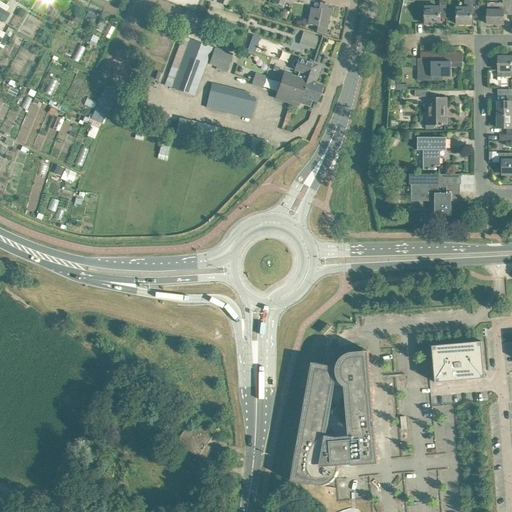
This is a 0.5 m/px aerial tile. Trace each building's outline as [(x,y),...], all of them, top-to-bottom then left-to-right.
[(479,9),(479,0),(464,0),(464,8),(457,8),(457,24),(472,24),(472,9),(479,9)] [(511,11),(511,7),(511,1),(511,0),(503,0),(504,3),(488,3),(488,14),(488,24),(504,24),(504,11),(511,11)] [(325,34),(329,15),(331,16),(332,9),(327,8),(328,4),(326,4),(326,3),(324,2),(324,3),(320,2),(318,10),(312,9),(308,26),(317,27),(316,32),(325,34)] [(55,6),(50,16),(57,19),(62,10),(55,6)] [(440,24),(440,7),(425,7),(425,24),(440,24)] [(20,8),(15,15),(24,20),(28,12),(20,8)] [(89,13),(85,19),(92,24),(96,18),(89,13)] [(77,15),(74,21),(79,24),(83,18),(77,15)] [(70,19),(67,24),(76,28),(78,24),(70,19)] [(100,20),(96,30),(101,32),(105,23),(100,20)] [(108,25),(103,36),(109,39),(114,28),(108,25)] [(6,31),(4,35),(9,38),(8,40),(13,43),(17,36),(6,31)] [(253,36),(248,50),(256,52),(261,39),(253,36)] [(182,40),(167,81),(174,83),(172,88),(195,97),(213,48),(190,39),(189,42),(182,40)] [(78,45),(71,59),(78,63),(85,48),(78,45)] [(215,47),(209,64),(216,67),(215,69),(227,73),(233,54),(215,47)] [(451,77),(451,62),(462,62),(462,52),(421,52),(421,59),(425,59),(425,77),(451,77)] [(511,77),(511,57),(499,57),(499,69),(498,69),(498,77),(511,77)] [(314,77),(318,65),(298,58),(297,61),(295,60),(293,61),(292,65),(293,67),(295,67),(294,70),(299,71),(297,77),(312,82),(313,76),(314,77)] [(318,102),(323,86),(312,82),(297,77),(284,72),(275,98),(299,106),(302,97),(318,102)] [(253,81),(251,85),(263,88),(266,76),(256,73),(254,77),(253,81)] [(51,78),(44,93),(51,96),(58,82),(51,78)] [(207,106),(251,117),(256,98),(249,97),(250,92),(213,83),(207,106)] [(9,87),(7,93),(15,97),(18,91),(9,87)] [(105,87),(100,97),(114,103),(115,103),(119,93),(105,87)] [(511,95),(509,96),(509,102),(498,102),(498,115),(511,115),(511,95)] [(447,125),(446,98),(427,99),(427,125),(441,125),(441,126),(443,126),(443,125),(447,125)] [(88,99),(85,104),(93,108),(96,102),(88,99)] [(511,115),(498,115),(498,128),(509,128),(509,134),(511,134),(511,115)] [(57,118),(53,129),(59,132),(63,121),(57,118)] [(190,130),(189,132),(232,143),(235,131),(192,121),(190,130)] [(91,127),(87,136),(94,139),(98,130),(91,127)] [(440,166),(441,150),(447,150),(447,137),(437,137),(417,137),(417,150),(423,150),(423,170),(434,170),(434,168),(436,168),(436,166),(440,166)] [(159,154),(158,159),(167,160),(168,155),(170,142),(162,141),(159,154)] [(81,147),(74,164),(83,167),(89,150),(81,147)] [(252,148),(251,154),(259,156),(261,150),(252,148)] [(511,174),(511,153),(500,154),(500,163),(503,163),(503,175),(511,174)] [(56,166),(53,175),(60,178),(64,170),(56,166)] [(460,201),(460,184),(451,184),(451,174),(410,174),(410,185),(411,185),(411,201),(435,201),(435,216),(452,216),(452,201),(460,201)] [(433,354),(436,383),(454,381),(454,377),(467,376),(467,380),(480,379),(481,379),(480,374),(485,374),(485,371),(485,370),(483,350),(483,349),(482,345),(478,346),(478,342),(476,342),(462,343),(453,344),(437,346),(438,350),(434,351),(434,353),(433,353),(433,354)] [(337,366),(337,368),(335,368),(335,367),(328,365),(312,363),(291,481),(317,486),(319,486),(321,486),(322,486),(323,486),(326,485),(329,484),(331,482),(333,480),(335,478),(337,476),(338,473),(339,471),(339,468),(339,466),(352,464),(352,466),(379,464),(374,411),(371,375),(369,351),(354,352),(351,353),(348,353),(346,355),(344,356),(341,358),(340,360),(339,362),(338,364),(337,366)] [(211,448),(205,443),(206,440),(209,440),(212,436),(191,421),(177,440),(199,456),(197,473),(209,474),(211,448)]
